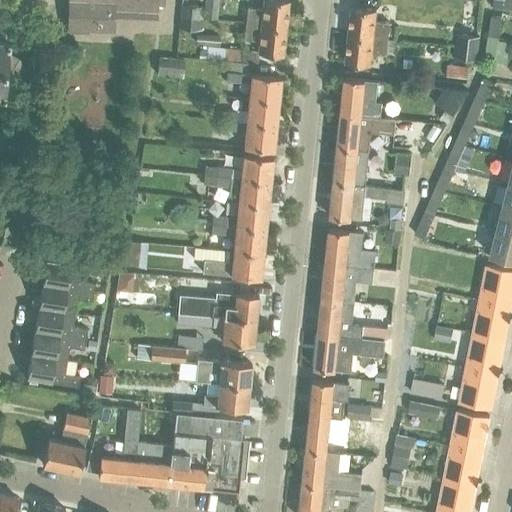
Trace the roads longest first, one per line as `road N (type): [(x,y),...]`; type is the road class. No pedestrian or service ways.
road 1 (residential): [(267,511),(317,0)]
road 2 (residential): [(0,6),(34,31),(125,37),(137,24),(168,26),(170,0)]
road 3 (residential): [(149,511),(0,478)]
